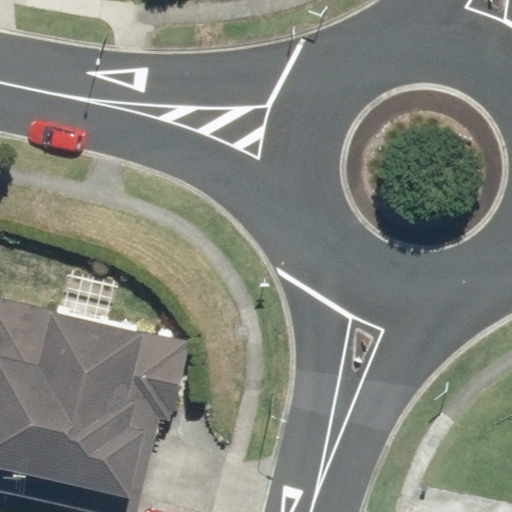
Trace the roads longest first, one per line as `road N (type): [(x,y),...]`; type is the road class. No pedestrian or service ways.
road 1 (residential): [(0,76),(135,105),(298,120)]
road 2 (residential): [(379,226),(309,511)]
road 3 (residential): [(298,120),(303,81),(322,46),(351,20),(387,5),(426,3),(463,14)]
road 4 (residential): [(511,171),(495,196),(461,220),(420,231),(379,226)]
road 5 (residential): [(379,226),(321,186),(298,120)]
